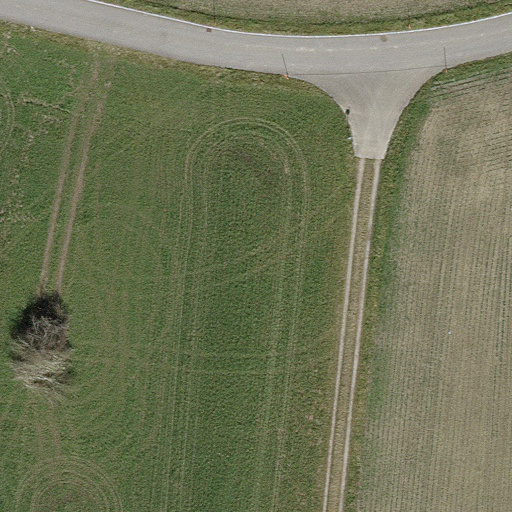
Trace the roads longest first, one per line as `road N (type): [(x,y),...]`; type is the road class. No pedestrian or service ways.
road 1 (track): [(0,1),(232,53),(383,62),(511,28)]
road 2 (track): [(383,62),(336,511)]
